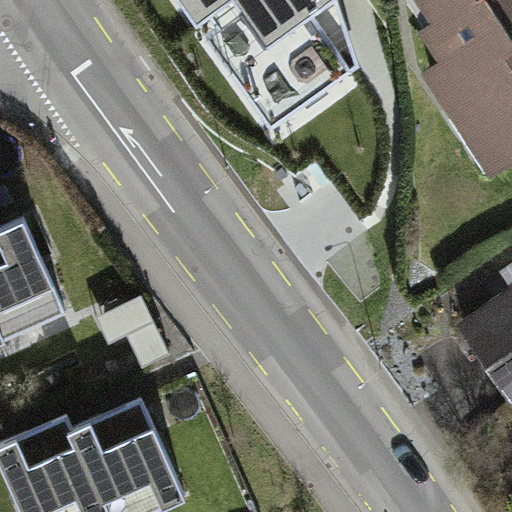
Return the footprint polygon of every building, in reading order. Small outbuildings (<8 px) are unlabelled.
[(327,0),(207,0),(284,108),(349,62),(312,11),(327,0)] [(429,0),(443,20),(427,32),(447,63),(432,74),(451,102),(467,106),(474,102),(507,152),(511,148),(511,14),(504,2),(494,9),(488,0),(429,0)] [(0,336),(65,308),(24,215),(0,225),(0,336)] [(511,292),(464,324),(511,394),(511,292)] [(141,395),(73,425),(70,426),(108,511),(106,511),(141,511),(185,492),(141,395)] [(67,412),(0,441),(0,458),(23,511),(106,511),(108,511),(70,426),(73,425),(67,412)]
